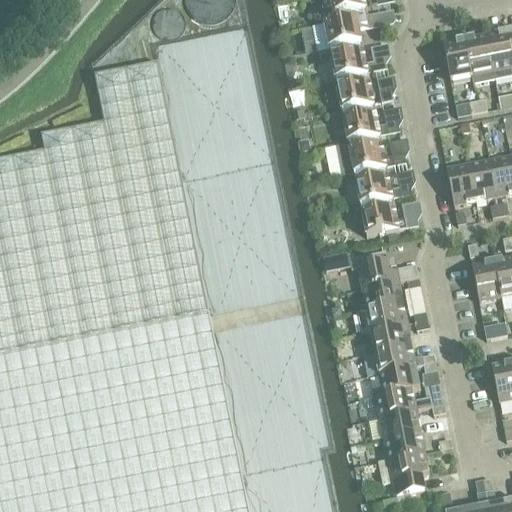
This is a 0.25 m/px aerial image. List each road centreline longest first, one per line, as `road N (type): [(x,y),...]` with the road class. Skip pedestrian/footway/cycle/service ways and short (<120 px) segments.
road 1 (residential): [(511,462),(473,469),(430,265),(442,240),(406,47),(422,21)]
road 2 (tertiary): [(0,99),(99,0)]
